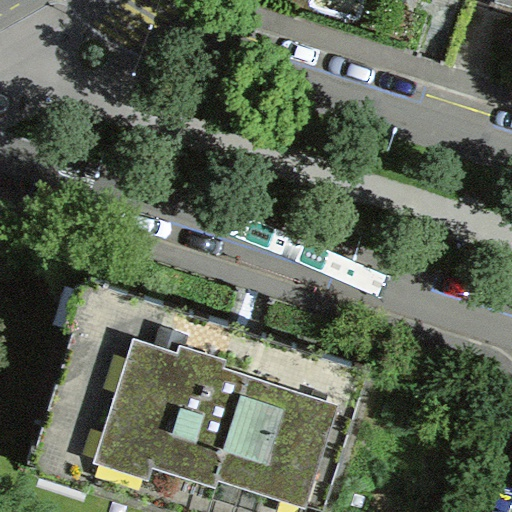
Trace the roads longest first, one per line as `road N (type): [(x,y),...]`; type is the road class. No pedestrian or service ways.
road 1 (residential): [(0,151),(511,326)]
road 2 (residential): [(511,145),(204,54),(118,0)]
